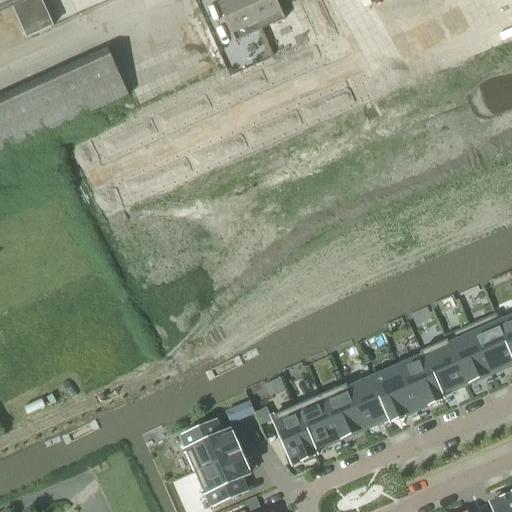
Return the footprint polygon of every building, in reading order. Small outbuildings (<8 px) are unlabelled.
[(7,0),(0,0),(0,30),(18,22),(11,8),(7,0)] [(30,0),(7,0),(11,8),(18,22),(19,22),(37,13),(30,0)] [(30,0),(37,13),(45,10),(56,5),(53,0),(30,0)] [(275,0),(228,0),(218,5),(235,41),(284,19),(275,0)] [(326,0),(305,0),(299,3),(304,14),(328,3),(326,0)] [(328,3),(304,14),(309,25),(333,14),(328,3)] [(333,14),(309,25),(314,36),(338,25),(333,14)] [(338,25),(314,36),(315,38),(319,47),(343,36),(338,25)] [(315,38),(304,43),(315,66),(326,61),(319,47),(315,38)] [(304,43),(293,47),(304,71),(315,66),(304,43)] [(293,47),(282,52),(293,76),(304,71),(293,47)] [(0,151),(127,94),(107,49),(0,97),(0,151)] [(282,52),(271,57),(282,81),(293,76),(282,52)] [(271,57),(260,62),(271,86),(282,81),(271,57)] [(260,62),(250,67),(260,91),(271,86),(260,62)] [(250,67),(239,72),(249,96),(260,91),(250,67)] [(239,72),(228,77),(228,78),(238,101),(249,96),(239,72)] [(225,79),(217,82),(219,87),(220,91),(228,106),(238,101),(228,78),(228,77),(225,79)] [(351,81),(340,86),(351,110),(362,105),(351,81)] [(217,82),(206,87),(208,92),(210,96),(217,111),(228,106),(220,91),(219,87),(217,82)] [(340,86),(329,91),(340,114),(351,110),(340,86)] [(206,87),(195,92),(197,97),(199,100),(206,116),(217,111),(210,96),(208,92),(206,87)] [(329,91),(318,95),(329,119),(340,114),(329,91)] [(195,92),(184,97),(186,101),(188,105),(195,121),(206,116),(199,100),(197,97),(195,92)] [(318,95),(307,100),(318,124),(329,119),(318,95)] [(184,97),(173,102),(175,106),(177,110),(184,126),(195,121),(188,105),(186,101),(184,97)] [(307,100),(296,105),(307,129),(318,124),(307,100)] [(173,102),(162,107),(164,111),(166,115),(173,131),(184,126),(177,110),(175,106),(173,102)] [(296,105),(285,110),(296,133),(307,129),(296,105)] [(162,107),(151,112),(153,116),(155,120),(162,136),(173,131),(166,115),(164,111),(162,107)] [(285,110),(274,114),(285,138),(296,133),(285,110)] [(151,112),(140,117),(142,121),(144,125),(151,141),(162,136),(155,120),(153,116),(151,112)] [(274,114),(263,119),(273,143),(285,138),(274,114)] [(130,122),(129,122),(133,130),(140,146),(151,141),(144,125),(142,121),(140,117),(130,122)] [(263,119),(252,124),(262,148),(273,143),(263,119)] [(125,124),(119,127),(129,151),(140,146),(133,130),(129,122),(125,124)] [(252,124),(241,129),(251,152),(262,148),(252,124)] [(119,127),(108,132),(118,156),(129,151),(119,127)] [(241,129),(230,133),(240,157),(251,152),(241,129)] [(108,132),(97,137),(107,161),(118,156),(108,132)] [(230,133),(219,138),(229,162),(240,157),(230,133)] [(219,138),(208,143),(218,167),(229,162),(219,138)] [(208,143),(197,148),(207,171),(218,167),(208,143)] [(197,148),(186,152),(196,176),(207,171),(197,148)] [(186,152),(175,157),(185,181),(196,176),(186,152)] [(175,157),(164,162),(174,186),(185,181),(175,157)] [(164,162),(153,167),(163,191),(174,186),(164,162)] [(153,167),(142,171),(152,195),(163,191),(153,167)] [(142,171),(131,176),(141,200),(152,195),(142,171)] [(131,176),(120,181),(130,205),(141,200),(131,176)] [(511,354),(494,314),(469,325),(490,372),(511,362),(511,354)] [(496,314),(494,314),(511,354),(511,316),(499,322),(496,314)] [(469,325),(444,336),(464,384),(468,382),(469,382),(487,374),(490,372),(469,325)] [(445,341),(420,352),(441,399),(442,398),(442,397),(440,394),(464,384),(444,336),(443,337),(445,341)] [(421,357),(397,367),(416,410),(428,405),(440,400),(440,399),(441,399),(420,352),(419,352),(421,357)] [(397,367),(372,378),(391,421),(392,421),(404,416),(404,415),(416,410),(397,367)] [(346,384),(345,385),(363,428),(388,417),(389,420),(390,422),(391,421),(372,378),(348,389),(346,384)] [(345,385),(319,396),(338,439),(341,438),(360,430),(359,429),(363,428),(345,385)] [(319,396),(294,407),(315,454),(316,454),(315,453),(314,449),(338,439),(319,396)] [(248,402),(231,410),(236,421),(253,413),(248,402)] [(266,407),(254,413),(257,420),(269,415),(266,407)] [(294,407),(271,417),(292,464),(301,460),(301,461),(302,460),(303,464),(314,459),(313,456),(314,455),(313,455),(315,454),(294,407)] [(211,423),(179,437),(194,472),(239,452),(238,451),(239,451),(232,435),(231,435),(229,431),(223,433),(216,436),(211,423)] [(239,452),(194,472),(209,507),(241,493),(236,480),(249,474),(247,470),(240,453),(239,453),(239,452)] [(493,511),(511,511),(511,494),(490,503),(493,511)]
